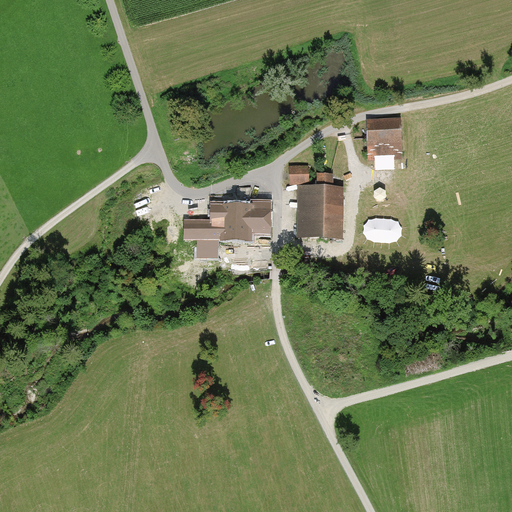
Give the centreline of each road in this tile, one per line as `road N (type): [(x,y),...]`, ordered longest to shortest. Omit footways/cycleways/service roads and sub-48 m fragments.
road 1 (unclassified): [(107,0),(158,151),(173,186),(185,193),(274,168),(338,125),(511,83)]
road 2 (track): [(274,168),(276,298),(298,372),(371,511)]
road 3 (track): [(0,283),(17,256),(158,151)]
road 4 (track): [(321,413),(511,356)]
